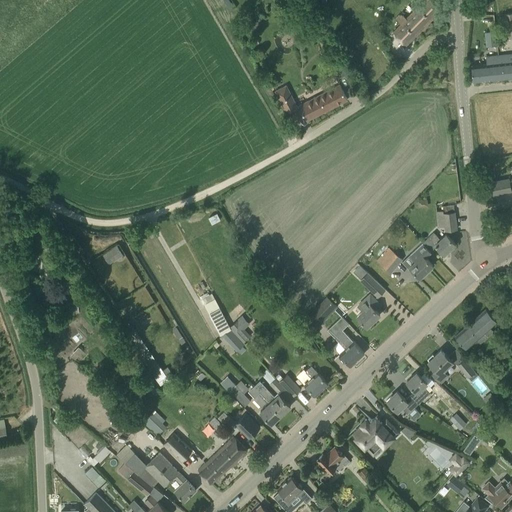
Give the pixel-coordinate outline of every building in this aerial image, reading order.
[(433,0),(416,0),(415,1),(420,5),(406,19),(401,14),(396,20),(401,24),(393,32),(406,45),(442,8),(433,0)] [(288,13),(296,25),(301,21),(297,16),(299,15),(294,8),(288,13)] [(511,36),(511,13),(501,15),(503,38),(511,36)] [(332,34),(327,25),(320,30),(325,38),(332,34)] [(489,48),(503,47),(501,33),(488,34),(489,48)] [(499,63),(496,63),(498,79),(511,77),(511,59),(509,60),(508,54),(498,55),(499,63)] [(498,55),(486,56),(486,64),(471,65),(473,81),(498,79),(496,63),(499,63),(498,55)] [(337,80),(344,75),(341,69),(333,73),(337,80)] [(286,85),(275,90),(287,113),(297,107),(286,85)] [(347,99),(343,90),(340,86),(299,106),(306,120),(347,99)] [(511,180),(509,181),(509,179),(491,183),(493,194),(511,191),(511,190),(511,180)] [(456,229),(454,204),(442,206),(443,210),(436,211),(438,227),(445,226),(445,230),(456,229)] [(433,232),(423,242),(431,251),(436,246),(444,254),(455,244),(446,234),(440,239),(433,232)] [(419,277),(421,279),(426,274),(425,272),(432,265),(425,257),(431,251),(423,242),(410,254),(416,261),(408,268),(412,273),(411,274),(415,278),(416,277),(418,278),(419,277)] [(117,246),(103,255),(109,264),(123,255),(117,246)] [(377,259),(391,271),(402,258),(388,246),(377,259)] [(359,265),(353,271),(357,274),(361,278),(367,272),(362,268),(359,265)] [(361,278),(360,279),(378,296),(385,289),(367,272),(361,278)] [(362,310),(357,316),(367,326),(380,314),(373,307),(378,302),(370,293),(357,305),(362,310)] [(212,294),(204,298),(206,303),(215,299),(212,294)] [(326,296),(304,320),(315,330),(338,306),(326,296)] [(220,308),(209,313),(218,331),(229,326),(220,308)] [(497,321),(486,308),(455,336),(466,348),(476,339),(480,343),(493,331),(490,327),(497,321)] [(242,315),(230,327),(243,342),(250,336),(244,329),(250,323),(242,315)] [(340,354),(344,358),(351,365),(364,353),(342,329),(349,324),(342,316),(327,330),(345,349),(340,354)] [(144,353),(147,351),(141,343),(143,342),(131,325),(123,331),(161,385),(174,376),(167,367),(162,370),(158,364),(154,367),(144,353)] [(231,329),(221,334),(237,351),(244,344),(231,329)] [(76,346),(69,354),(76,359),(82,351),(76,346)] [(434,355),(432,354),(427,358),(429,360),(428,361),(432,366),(429,369),(441,382),(448,375),(443,370),(453,361),(441,349),(434,355)] [(475,372),(465,359),(457,365),(468,378),(475,372)] [(305,371),(309,375),(311,378),(304,384),(315,396),(328,383),(311,365),(305,371)] [(275,378),(266,369),(261,374),(278,392),(283,387),(275,378)] [(417,372),(407,382),(415,390),(410,395),(419,404),(430,393),(423,387),(427,383),(424,379),(417,372)] [(287,374),(279,381),(293,395),(300,389),(287,374)] [(228,376),(220,383),(232,396),(234,394),(245,405),(250,400),(244,393),(236,384),(228,376)] [(254,386),(270,403),(281,414),(290,406),(279,394),(275,398),(259,381),(254,386)] [(272,423),(281,414),(270,403),(254,386),(248,391),(264,408),(261,411),(272,423)] [(397,391),(387,400),(394,407),(398,411),(402,408),(408,414),(414,420),(421,414),(415,407),(419,404),(410,395),(405,399),(397,391)] [(231,396),(227,400),(231,405),(236,400),(231,396)] [(140,419),(157,436),(166,427),(162,423),(165,420),(154,409),(146,419),(143,416),(140,419)] [(217,417),(235,434),(240,428),(250,438),(260,427),(247,414),(237,424),(223,411),(217,417)] [(131,415),(130,416),(125,422),(134,431),(140,424),(131,415)] [(361,425),(353,433),(356,436),(354,438),(364,449),(366,447),(375,438),(384,446),(384,447),(395,437),(395,436),(399,432),(386,419),(382,423),(376,417),(371,421),(368,418),(367,420),(366,418),(364,420),(361,423),(360,424),(361,425)] [(461,418),(455,424),(460,429),(466,423),(461,418)] [(192,449),(174,432),(163,444),(181,461),(192,449)] [(462,450),(468,455),(479,438),(472,434),(462,450)] [(247,450),(234,436),(199,469),(211,483),(228,468),(247,450)] [(109,450),(105,446),(93,458),(90,456),(87,459),(93,465),(109,450)] [(328,449),(318,459),(323,465),(323,466),(324,466),(328,470),(330,472),(336,466),(339,470),(345,464),(346,465),(350,461),(342,453),(335,446),(330,451),(328,449)] [(151,485),(157,479),(165,486),(174,477),(181,484),(175,490),(185,500),(196,490),(160,452),(147,465),(135,452),(125,463),(151,485)] [(151,485),(125,463),(124,462),(118,470),(128,479),(147,494),(153,487),(151,485)] [(96,487),(104,479),(90,465),(82,472),(96,487)] [(366,482),(374,475),(365,466),(358,473),(366,482)] [(447,484),(458,492),(463,497),(470,488),(464,484),(454,475),(447,484)] [(303,488),(291,476),(277,489),(289,502),(298,494),(306,503),(311,498),(303,489),(303,488)] [(489,480),(482,487),(488,494),(485,497),(492,503),(495,500),(501,507),(507,500),(505,498),(506,497),(510,493),(511,494),(511,482),(510,480),(508,482),(504,478),(495,487),(489,480)] [(84,503),(92,511),(114,511),(96,492),(84,503)] [(132,508),(135,511),(168,511),(158,501),(151,495),(145,502),(151,508),(146,511),(145,511),(137,503),(132,508)] [(483,511),(488,505),(477,496),(470,506),(469,505),(465,510),(462,508),(457,509),(454,511),(483,511)] [(430,511),(437,506),(431,502),(420,511),(430,511)]
